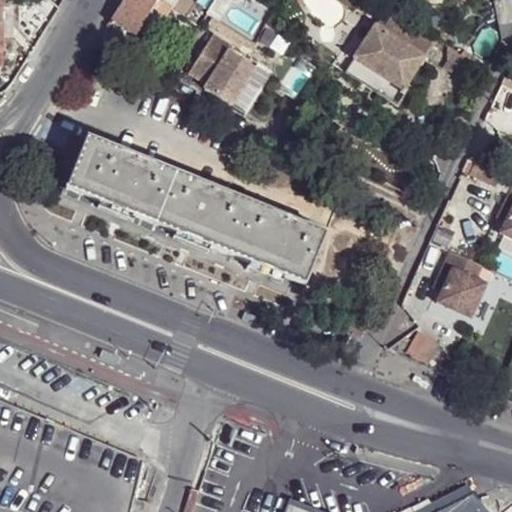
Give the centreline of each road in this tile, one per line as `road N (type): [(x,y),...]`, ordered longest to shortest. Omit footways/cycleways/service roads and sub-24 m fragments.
road 1 (primary): [(0,286),(306,407),(511,475)]
road 2 (residential): [(511,34),(348,388)]
road 3 (primary): [(348,388),(36,267),(0,229)]
road 4 (unknown): [(34,91),(241,172)]
road 5 (primary): [(511,444),(348,388)]
road 6 (residential): [(91,0),(16,119)]
